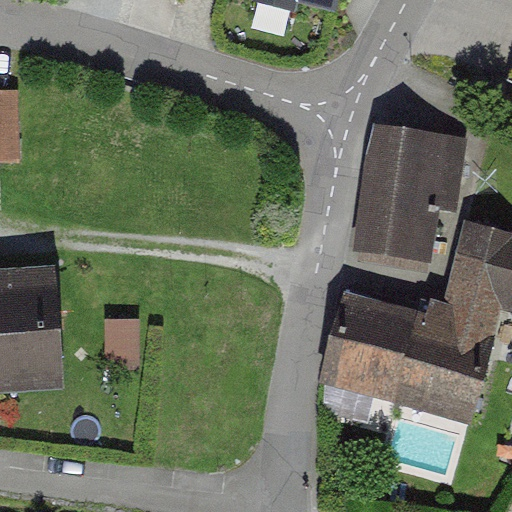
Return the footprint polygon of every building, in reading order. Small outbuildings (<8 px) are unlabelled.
[(218,0),(217,3),(335,34),(343,0),(218,0)] [(15,90),(0,89),(0,172),(15,173),(15,90)] [(461,140),(379,127),(359,255),(440,268),(461,140)] [(511,222),(471,211),(440,323),(511,342),(511,222)] [(74,271),(0,277),(0,370),(82,364),(74,271)] [(495,344),(354,305),(328,398),(469,437),(495,344)]
